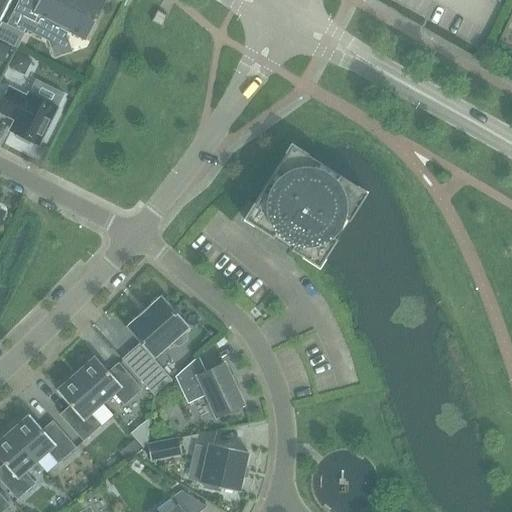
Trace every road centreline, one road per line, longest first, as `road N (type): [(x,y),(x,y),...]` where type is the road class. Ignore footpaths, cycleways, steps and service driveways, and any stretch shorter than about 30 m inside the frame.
road 1 (residential): [(283,482),(281,406),(263,363),(231,321),(137,237)]
road 2 (residential): [(0,375),(137,237)]
road 3 (unclassified): [(137,237),(238,94)]
road 4 (tertiary): [(511,144),(376,69)]
road 5 (residential): [(0,166),(137,237)]
